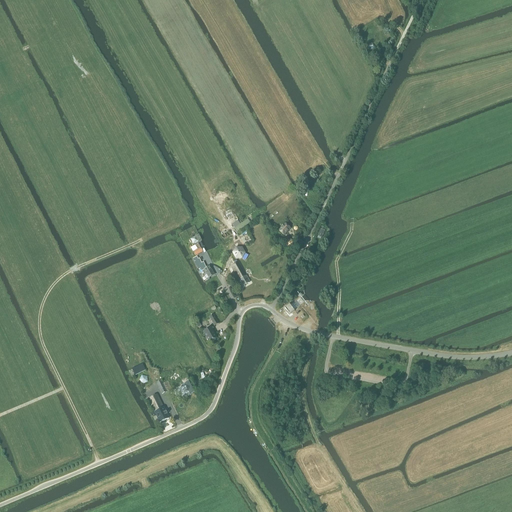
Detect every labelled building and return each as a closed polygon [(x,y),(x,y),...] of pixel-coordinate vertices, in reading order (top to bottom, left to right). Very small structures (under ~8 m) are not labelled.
[(237,232),(250,223),(248,219),(234,228),(237,232)] [(284,235),(291,228),(285,223),(279,230),(284,235)] [(294,242),(288,238),(286,241),(288,242),(286,245),(290,248),(294,242)] [(198,244),(191,248),(196,256),(203,252),(198,244)] [(236,248),(233,253),(236,259),(242,259),(245,253),(242,248),(236,248)] [(203,263),(201,264),(200,259),(198,260),(197,258),(193,259),(195,262),(195,261),(199,269),(202,268),(203,270),(202,270),(205,275),(207,274),(209,278),(214,275),(209,267),(206,269),(203,263)] [(250,282),(248,279),(239,262),(231,266),(242,287),(250,282)] [(224,295),(221,297),(226,305),(229,303),(224,295)] [(289,316),(294,311),(289,304),(283,309),(289,316)] [(213,315),(210,317),(214,326),(218,324),(213,315)] [(211,328),(204,332),(209,342),(217,338),(211,328)] [(133,370),(136,375),(146,371),(143,365),(133,370)] [(185,383),(191,394),(195,392),(189,381),(185,383)] [(162,394),(167,392),(162,382),(157,384),(162,394)] [(160,423),(169,419),(157,395),(147,400),(148,401),(149,400),(154,412),(151,413),(153,417),(156,415),(160,423)]
